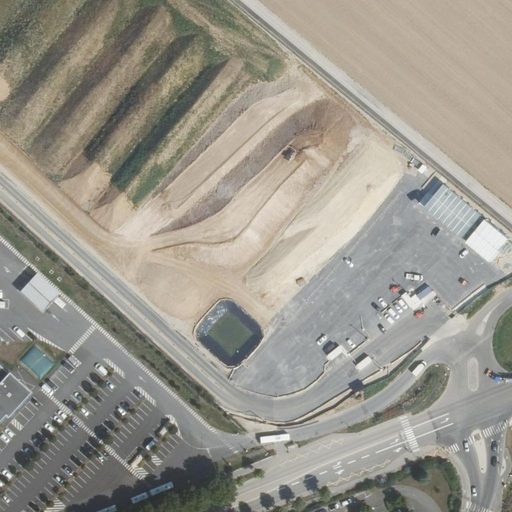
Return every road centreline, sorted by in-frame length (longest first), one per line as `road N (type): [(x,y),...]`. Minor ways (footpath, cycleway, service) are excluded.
road 1 (unclassified): [(249,0),(511,216)]
road 2 (tertiary): [(218,511),(475,407)]
road 3 (unclassified): [(262,440),(359,411),(433,355),(475,352)]
